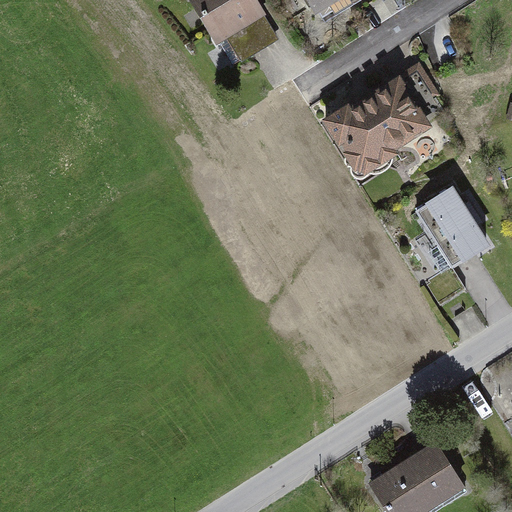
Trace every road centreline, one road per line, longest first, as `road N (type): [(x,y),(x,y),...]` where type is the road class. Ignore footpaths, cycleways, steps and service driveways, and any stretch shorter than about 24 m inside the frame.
road 1 (residential): [(511,331),(221,511)]
road 2 (residential): [(304,86),(442,0)]
